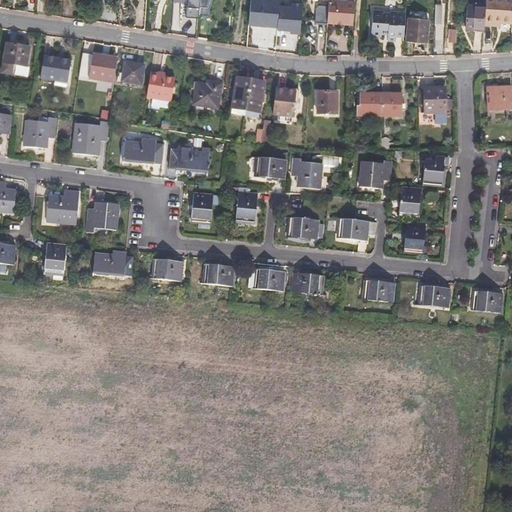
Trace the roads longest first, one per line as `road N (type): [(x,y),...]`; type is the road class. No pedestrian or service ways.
road 1 (residential): [(463,64),(264,61),(0,17)]
road 2 (residential): [(33,174),(147,190),(151,239),(266,251)]
road 3 (residential): [(468,160),(497,159),(485,273),(458,269)]
